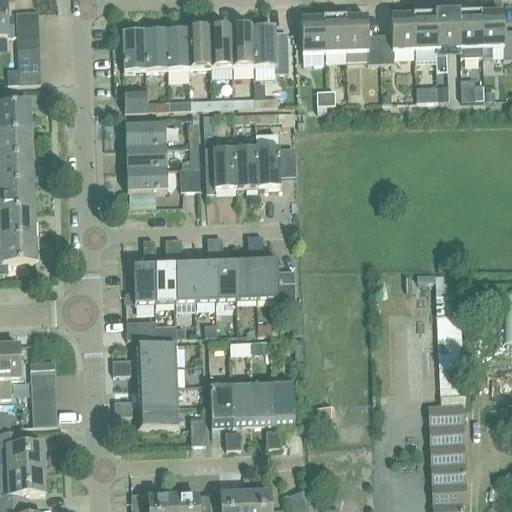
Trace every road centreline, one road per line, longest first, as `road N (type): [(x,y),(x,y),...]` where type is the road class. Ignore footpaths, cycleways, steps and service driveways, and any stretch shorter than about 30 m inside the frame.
road 1 (residential): [(81,12),(317,0)]
road 2 (residential): [(88,247),(81,12)]
road 3 (residential): [(99,473),(304,468)]
road 4 (residential): [(88,247),(283,235)]
road 5 (residential): [(99,473),(90,317)]
